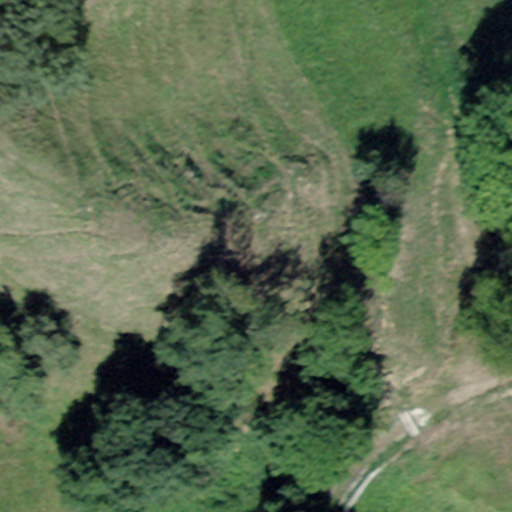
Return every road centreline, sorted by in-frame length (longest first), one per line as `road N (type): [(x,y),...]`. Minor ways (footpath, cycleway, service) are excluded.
road 1 (track): [(455,413),(511,226)]
road 2 (track): [(343,511),(360,468),(455,413)]
